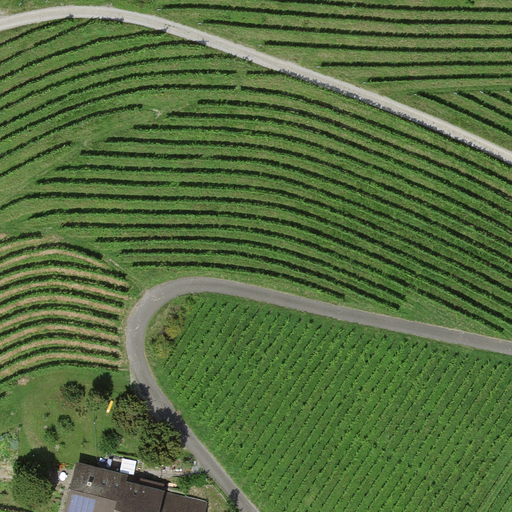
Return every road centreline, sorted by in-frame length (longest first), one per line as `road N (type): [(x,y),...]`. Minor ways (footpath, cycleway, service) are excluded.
road 1 (track): [(248,511),(149,391),(138,336),(151,308),(185,288),(248,293),(511,354)]
road 2 (track): [(0,33),(96,14),(443,132),(511,166)]
